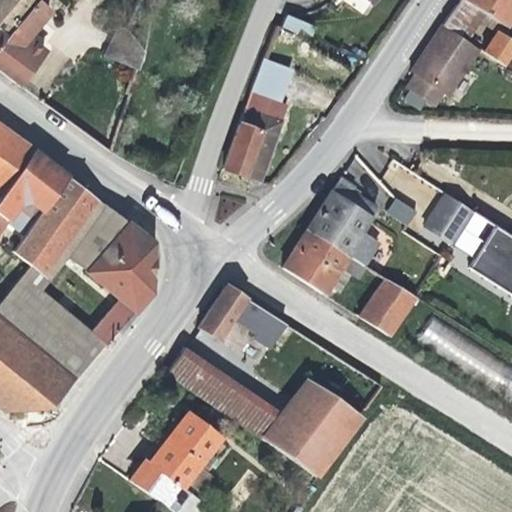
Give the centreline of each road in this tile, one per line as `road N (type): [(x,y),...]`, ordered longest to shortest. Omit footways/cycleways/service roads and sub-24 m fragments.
road 1 (residential): [(217,257),(511,439)]
road 2 (residential): [(217,257),(312,168),(428,0)]
road 3 (tertiary): [(207,251),(58,462)]
road 4 (residential): [(267,0),(184,235)]
road 5 (tertiary): [(0,99),(184,235)]
